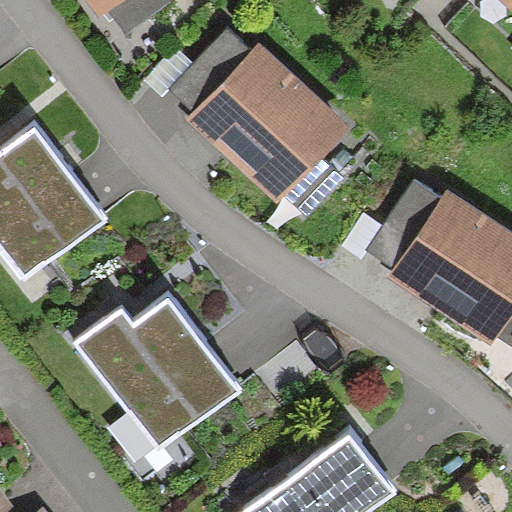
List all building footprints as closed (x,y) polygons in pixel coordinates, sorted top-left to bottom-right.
[(133,0),(105,0),(119,14),(133,0)] [(511,0),(503,0),(511,8),(511,0)] [(353,114),(259,31),(184,114),(278,198),(286,189),(310,211),(350,166),(326,144),(353,114)] [(0,248),(18,272),(97,212),(24,117),(0,134),(0,248)] [(511,322),(511,225),(429,168),(369,253),(498,343),(511,322)] [(119,301),(69,339),(154,450),(232,390),(159,295),(131,316),(119,301)] [(340,423),(235,511),(349,511),(388,479),(340,423)]
